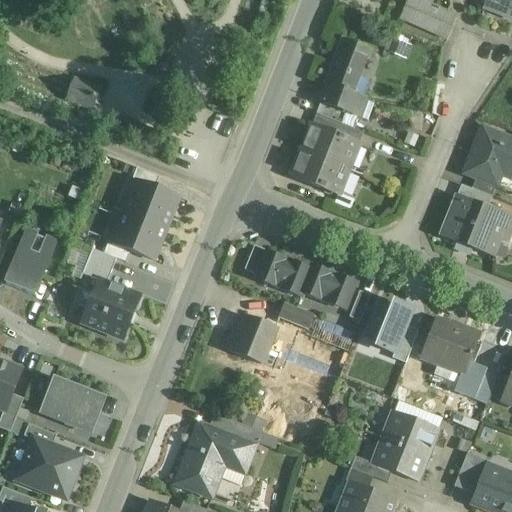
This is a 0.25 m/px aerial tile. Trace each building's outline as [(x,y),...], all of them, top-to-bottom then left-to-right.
[(455,18),(414,0),(407,0),(400,20),(446,41),(455,18)] [(511,0),(486,0),(484,8),(511,18),(511,0)] [(369,53),(344,43),(327,87),(352,97),(352,96),(364,101),(371,83),(359,79),(369,53)] [(101,92),(76,83),(68,104),(93,113),(97,102),(101,92)] [(352,97),(327,87),(320,105),(345,115),(358,120),(365,101),(364,101),(352,96),(352,97)] [(345,115),(320,105),(316,116),(339,126),(341,127),(345,115)] [(339,126),(316,116),(311,128),(335,137),(339,126)] [(341,127),(339,126),(335,137),(358,146),(363,135),(341,127)] [(335,137),(311,128),(301,153),(348,172),(358,146),(335,137)] [(511,142),(482,131),(464,175),(475,180),(496,188),(504,167),(511,170),(511,142)] [(348,172),(301,153),(291,179),(338,197),(348,172)] [(165,229),(178,197),(128,178),(116,210),(165,229)] [(496,188),(475,180),(471,191),(491,199),(496,188)] [(471,191),(461,187),(456,198),(487,210),(491,199),(471,191)] [(456,198),(455,198),(439,239),(493,259),(500,240),(499,240),(507,219),(511,220),(511,219),(487,210),(456,198)] [(153,262),(165,229),(116,210),(103,243),(153,262)] [(56,245),(26,233),(5,285),(35,297),(56,245)] [(267,253),(254,248),(244,272),(257,277),(266,255),(267,255),(267,253)] [(116,261),(92,251),(82,276),(99,282),(106,285),(116,261)] [(267,255),(266,255),(257,277),(255,282),(300,300),(302,296),(301,296),(310,272),(291,265),(290,267),(283,264),(284,262),(267,255)] [(330,276),(311,268),(310,272),(301,296),(302,296),(344,313),(355,286),(336,278),(335,281),(329,278),(330,276)] [(106,285),(99,282),(81,326),(121,342),(139,298),(106,285)] [(370,298),(359,293),(349,319),(360,324),(370,298)] [(313,318),(284,306),(278,319),(308,331),(313,318)] [(275,331),(246,319),(239,336),(234,334),(227,353),(261,366),(275,331)] [(480,336),(461,329),(459,333),(435,323),(421,358),(464,375),(480,336)] [(0,362),(0,421),(4,412),(5,412),(11,396),(20,373),(3,366),(1,363),(0,362)] [(496,382),(472,372),(462,397),(487,406),(490,398),(496,382)] [(511,374),(510,380),(501,402),(511,406),(511,374)] [(510,380),(499,376),(496,382),(490,398),(501,402),(510,380)] [(104,404),(52,383),(45,401),(51,403),(46,416),(65,423),(64,426),(75,431),(76,428),(92,434),(104,404)] [(11,396),(5,412),(4,412),(0,421),(0,430),(10,434),(23,401),(11,396)] [(437,432),(393,414),(383,440),(427,458),(437,432)] [(261,435),(221,420),(216,433),(255,448),(261,435)] [(56,437),(28,426),(23,438),(33,442),(33,441),(52,448),(56,437)] [(216,433),(198,426),(174,486),(211,501),(219,480),(240,488),(255,448),(216,433)] [(427,458),(383,440),(373,466),(372,467),(391,474),(417,484),(427,458)] [(52,448),(33,441),(33,442),(17,482),(65,501),(81,460),(52,448)] [(373,466),(355,459),(350,470),(373,479),(387,485),(391,474),(372,467),(373,466)] [(478,462),(469,485),(480,489),(489,466),(478,462)] [(509,480),(488,472),(491,467),(489,466),(480,489),(473,506),(488,511),(511,511),(511,476),(510,476),(509,480)] [(373,479),(350,470),(345,484),(352,487),(353,486),(368,492),(373,479)] [(368,492),(353,486),(352,487),(342,511),(392,511),(396,504),(368,492)] [(31,511),(36,502),(2,489),(0,494),(0,503),(13,508),(13,507),(25,511),(31,511)] [(172,511),(150,503),(146,511),(172,511)] [(204,511),(182,503),(178,511),(204,511)]
